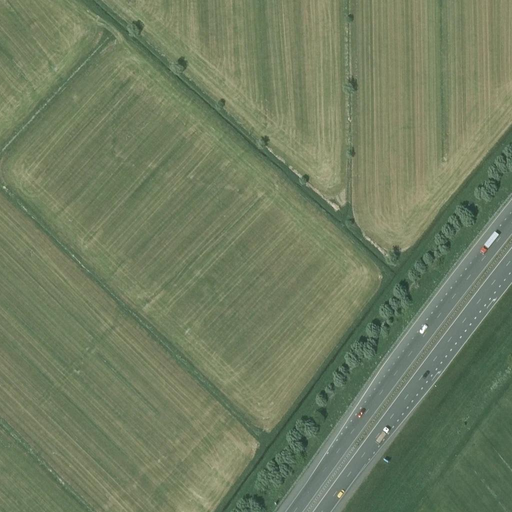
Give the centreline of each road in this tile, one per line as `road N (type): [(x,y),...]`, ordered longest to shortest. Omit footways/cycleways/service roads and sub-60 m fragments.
road 1 (motorway): [(511,222),(295,511)]
road 2 (motorway): [(322,511),(511,261)]
